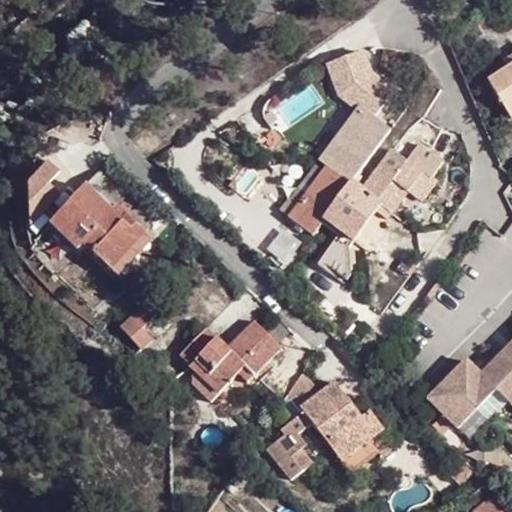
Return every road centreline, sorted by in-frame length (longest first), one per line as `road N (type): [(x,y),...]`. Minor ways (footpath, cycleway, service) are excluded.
road 1 (residential): [(276,0),(238,22),(119,129),(150,180),(326,344)]
road 2 (residential): [(508,227),(413,0)]
